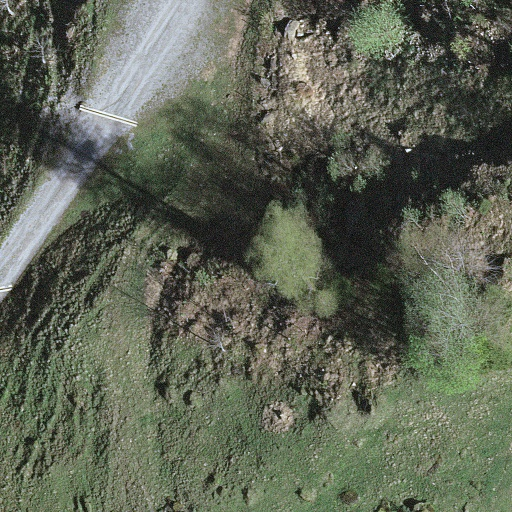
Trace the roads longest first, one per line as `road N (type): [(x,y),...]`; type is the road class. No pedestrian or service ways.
road 1 (track): [(154,511),(122,424),(122,341),(141,287),(190,202),(199,0)]
road 2 (unclassified): [(0,273),(188,0)]
